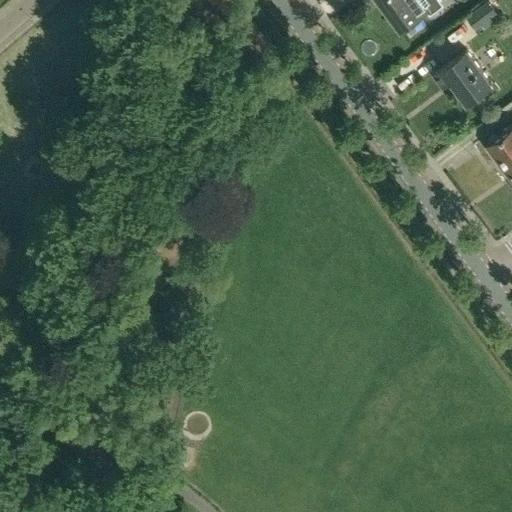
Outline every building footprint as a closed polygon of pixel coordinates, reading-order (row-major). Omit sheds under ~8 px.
[(378,0),(399,28),(426,9),(429,14),(442,4),(439,0),(378,0)] [(500,17),(488,0),(486,0),(466,15),(475,29),(482,24),(484,28),(500,17)] [(465,102),(491,82),(465,48),(432,73),(442,86),(449,81),(465,102)] [(511,123),(484,144),(504,171),(511,164),(511,123)] [(89,367),(76,405),(102,413),(124,351),(97,342),(89,367)]
